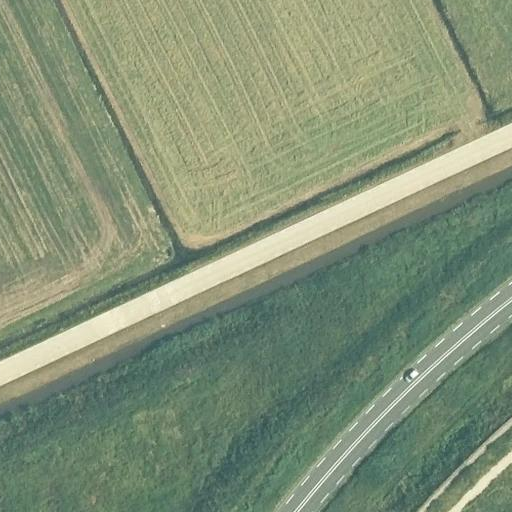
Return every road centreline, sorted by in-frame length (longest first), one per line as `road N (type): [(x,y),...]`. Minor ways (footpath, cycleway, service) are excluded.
road 1 (tertiary): [(0,376),(511,135)]
road 2 (primary): [(295,511),(359,436),(511,296)]
